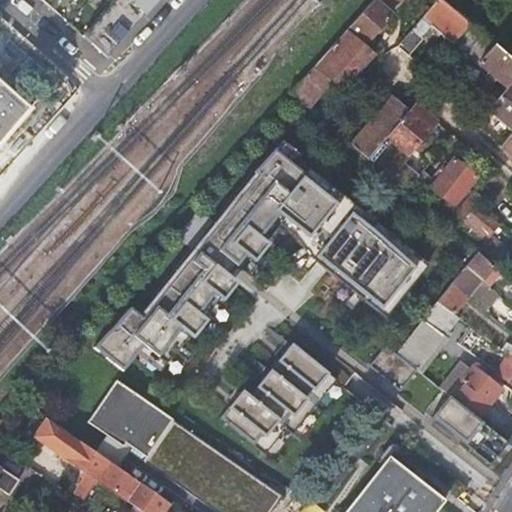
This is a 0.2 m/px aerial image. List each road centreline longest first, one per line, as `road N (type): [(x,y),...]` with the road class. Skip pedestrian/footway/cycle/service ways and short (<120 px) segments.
road 1 (residential): [(109,93),(0,216)]
road 2 (residential): [(109,93),(0,0)]
road 3 (residential): [(511,171),(410,86)]
road 4 (residential): [(194,0),(109,93)]
